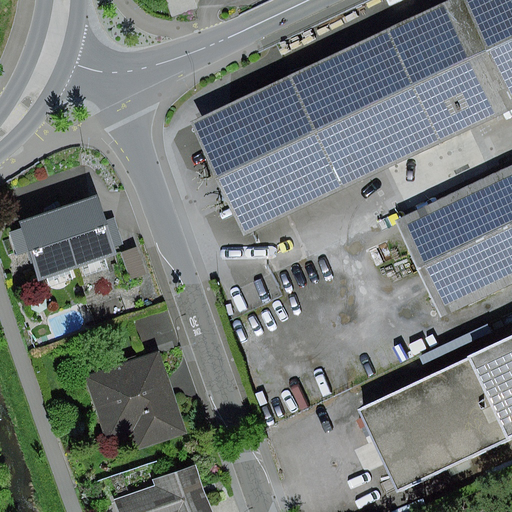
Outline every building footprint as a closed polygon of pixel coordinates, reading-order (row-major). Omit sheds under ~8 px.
[(511,0),(455,0),(200,121),(253,231),(511,107),(511,0)] [(450,316),(511,289),(511,169),(403,222),(450,316)] [(99,193),(21,221),(42,291),(121,267),(99,193)] [(511,337),(360,409),(399,490),(511,436),(511,337)] [(84,377),(107,448),(132,440),(136,451),(186,434),(160,352),(84,377)] [(156,487),(115,500),(119,511),(210,511),(208,506),(194,467),(153,481),(156,487)]
